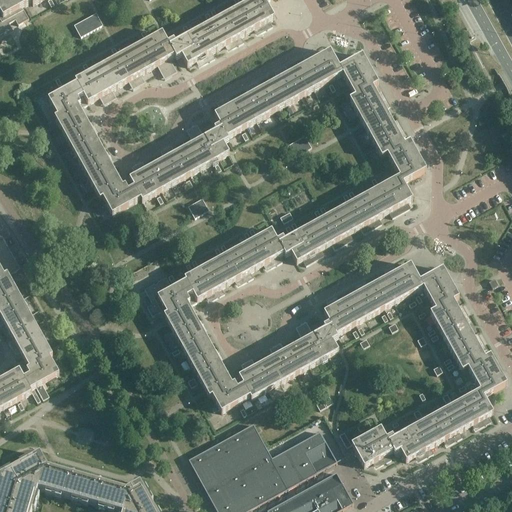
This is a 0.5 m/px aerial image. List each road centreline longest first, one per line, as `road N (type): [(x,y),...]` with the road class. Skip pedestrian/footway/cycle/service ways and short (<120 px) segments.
road 1 (residential): [(300,44),(186,113),(170,139),(135,156),(118,150),(106,130),(112,112),(148,93),(191,83),(280,33),(298,39)]
road 2 (residential): [(215,316),(227,347),(246,355),(280,336),(289,314),(401,252),(407,236)]
road 3 (residential): [(215,316),(252,290),(276,295),(392,231),(407,236)]
road 4 (residential): [(511,368),(471,291),(471,262),(444,235),(440,217)]
road 5 (residential): [(372,505),(511,428)]
road 6 (residential): [(409,110),(439,89),(392,0)]
road 7 (residential): [(409,110),(361,34),(334,20)]
